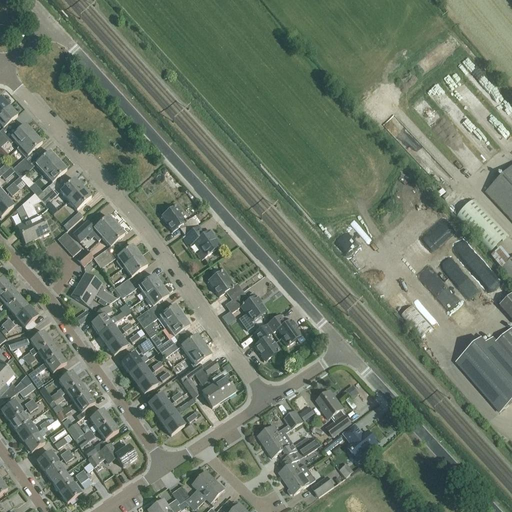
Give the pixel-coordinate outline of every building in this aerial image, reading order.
[(0,116),(9,108),(1,99),(0,99),(0,116)] [(9,108),(0,116),(0,127),(3,130),(18,117),(9,108)] [(19,148),(34,135),(26,126),(11,139),(19,148)] [(34,135),(19,148),(17,150),(25,160),(42,144),(34,135)] [(10,157),(1,148),(0,149),(0,156),(4,162),(10,157)] [(44,176),(58,162),(50,153),(35,166),(44,176)] [(15,173),(17,175),(29,165),(24,160),(12,171),(15,173)] [(58,162),(44,176),(52,185),(67,171),(58,162)] [(10,169),(6,165),(0,170),(0,178),(5,174),(10,169)] [(20,179),(21,180),(33,169),(29,165),(17,175),(20,179)] [(511,221),(511,168),(485,193),(511,221)] [(9,178),(15,173),(12,171),(10,169),(5,174),(9,178)] [(20,179),(19,179),(14,183),(6,191),(9,194),(16,188),(23,182),(21,180),(20,179)] [(68,203),(83,189),(75,180),(60,194),(68,203)] [(41,203),(53,192),(49,187),(37,198),(41,203)] [(16,188),(9,194),(12,198),(19,191),(16,188)] [(83,189),(68,203),(76,212),(91,199),(83,189)] [(49,204),(57,196),(53,192),(41,203),(45,207),(49,204)] [(22,206),(38,240),(50,234),(41,216),(38,218),(33,208),(41,203),(34,196),(25,203),(22,206)] [(5,198),(0,202),(0,217),(1,219),(14,208),(5,198)] [(457,217),(491,253),(508,236),(474,200),(457,217)] [(26,245),(38,240),(22,206),(17,211),(23,225),(17,227),(26,245)] [(185,237),(199,227),(194,221),(192,222),(191,219),(186,223),(180,215),(183,214),(177,206),(168,213),(169,214),(162,218),(173,233),(179,229),(185,237)] [(79,213),(63,228),(67,232),(83,218),(79,213)] [(87,224),(73,237),(80,244),(87,238),(90,241),(93,238),(98,243),(117,227),(116,226),(117,225),(114,221),(112,222),(108,218),(94,231),(87,224)] [(117,227),(102,240),(110,249),(125,236),(117,227)] [(199,227),(185,237),(182,240),(188,248),(191,245),(196,242),(202,250),(199,251),(205,259),(214,253),(213,251),(220,247),(209,232),(204,235),(199,227)] [(61,246),(69,238),(65,234),(57,241),(61,246)] [(65,250),(73,243),(69,238),(61,246),(65,250)] [(69,254),(77,247),(73,243),(65,250),(69,254)] [(77,247),(69,254),(72,258),(81,251),(77,247)] [(124,269),(140,257),(133,248),(117,260),(118,262),(116,263),(122,271),(124,269)] [(511,260),(511,261),(501,248),(491,257),(501,269),(511,282),(511,260)] [(84,268),(93,259),(94,259),(87,251),(77,260),(84,268)] [(97,266),(110,256),(107,251),(93,260),(97,266)] [(110,256),(97,266),(101,271),(114,261),(110,256)] [(124,269),(131,279),(147,267),(140,257),(124,269)] [(231,302),(243,294),(237,284),(232,288),(227,280),(228,279),(223,271),(214,278),(215,279),(208,284),(219,298),(226,294),(232,302),(231,302)] [(85,275),(78,286),(95,297),(94,297),(100,300),(107,304),(109,306),(117,301),(104,293),(103,288),(101,287),(102,285),(85,275)] [(145,299),(161,287),(154,277),(138,289),(145,299)] [(0,299),(11,289),(3,280),(0,282),(0,299)] [(118,296),(132,286),(128,281),(114,290),(118,296)] [(91,303),(94,297),(95,297),(78,286),(72,298),(93,311),(96,307),(94,306),(94,305),(91,303)] [(132,286),(118,296),(122,300),(135,291),(132,286)] [(161,287),(145,299),(152,309),(169,297),(161,287)] [(8,310),(20,299),(11,289),(0,299),(0,308),(1,309),(4,306),(8,310)] [(243,294),(231,302),(225,307),(231,315),(242,307),(248,315),(246,317),(247,318),(242,322),(246,327),(251,324),(260,318),(260,317),(266,312),(253,293),(247,298),(243,294)] [(16,320),(29,309),(20,299),(8,310),(16,320)] [(511,300),(502,309),(511,320),(511,300)] [(99,337),(112,327),(125,318),(122,314),(116,318),(116,317),(109,322),(105,317),(112,312),(108,307),(91,319),(94,324),(91,326),(99,337)] [(166,329),(183,317),(175,307),(159,319),(166,329)] [(413,307),(401,318),(422,340),(434,330),(413,307)] [(29,309),(16,320),(25,330),(37,318),(29,309)] [(140,325),(153,316),(149,310),(136,320),(140,325)] [(153,316),(140,325),(143,330),(157,321),(153,316)] [(183,317),(166,329),(174,339),(190,327),(183,317)] [(266,326),(272,335),(277,332),(283,339),(281,340),(286,348),(295,342),(295,341),(301,336),(290,322),(284,326),(278,318),(266,326)] [(5,330),(12,324),(9,320),(1,327),(5,330)] [(12,324),(5,330),(8,334),(15,327),(12,324)] [(124,334),(132,328),(130,324),(121,330),(124,334)] [(254,327),(251,324),(245,329),(247,332),(254,327)] [(268,338),(272,335),(266,326),(254,335),(260,343),(254,348),(264,362),(271,358),(272,359),(281,352),(275,344),(273,346),(268,338)] [(106,347),(120,337),(112,327),(99,337),(106,347)] [(511,330),(497,343),(493,340),(486,346),(482,342),(457,364),(500,413),(511,402),(511,330)] [(144,336),(141,331),(137,335),(129,341),(132,345),(140,339),(144,336)] [(25,363),(33,357),(37,354),(51,344),(44,333),(30,343),(34,350),(29,353),(30,354),(22,359),(17,362),(21,367),(25,363)] [(120,337),(106,347),(114,358),(127,348),(120,337)] [(188,359),(204,347),(197,337),(180,349),(188,359)] [(10,352),(26,347),(29,345),(24,339),(6,345),(10,352)] [(161,355),(174,346),(170,340),(157,350),(161,355)] [(144,356),(154,349),(148,341),(138,347),(144,356)] [(45,364),(59,355),(51,344),(37,354),(45,364)] [(174,346),(161,355),(164,360),(178,351),(174,346)] [(194,368),(195,369),(211,357),(204,347),(188,359),(192,365),(190,366),(192,369),(194,368)] [(59,355),(45,364),(32,373),(28,377),(33,383),(38,379),(35,377),(48,368),(53,375),(66,365),(59,355)] [(129,375),(148,361),(145,357),(139,361),(135,355),(121,364),(129,375)] [(281,361),(288,370),(294,366),(287,356),(281,361)] [(25,363),(27,367),(35,361),(33,357),(25,363)] [(136,386),(150,376),(142,366),(148,362),(148,361),(129,375),(136,386)] [(0,380),(5,385),(14,375),(0,362),(0,380)] [(207,377),(219,369),(214,362),(203,370),(202,371),(207,377)] [(155,373),(163,367),(160,363),(151,369),(155,373)] [(198,374),(195,369),(194,368),(192,369),(178,379),(182,385),(189,380),(194,377),(198,374)] [(198,374),(194,377),(202,388),(205,386),(207,391),(202,395),(212,410),(224,402),(209,381),(207,377),(202,371),(198,374)] [(80,384),(72,373),(58,383),(63,389),(56,393),(57,394),(51,399),(53,403),(54,403),(62,397),(66,394),(80,384)] [(162,383),(170,378),(167,373),(159,379),(162,383)] [(150,376),(136,386),(143,396),(157,387),(150,376)] [(209,381),(224,402),(235,394),(225,379),(218,383),(215,378),(209,381)] [(190,381),(183,385),(194,400),(201,396),(190,381)] [(30,387),(32,385),(31,385),(30,386),(26,382),(23,385),(21,383),(15,389),(12,386),(9,389),(16,396),(19,394),(30,387)] [(74,404),(87,394),(80,384),(66,394),(74,404)] [(35,391),(32,385),(19,394),(23,399),(35,391)] [(353,387),(347,392),(353,400),(359,395),(353,387)] [(16,396),(9,389),(0,398),(0,399),(5,404),(16,396)] [(344,416),(340,412),(343,410),(330,392),(316,403),(324,414),(323,415),(328,421),(333,417),(336,422),(326,430),(333,438),(351,425),(344,416)] [(87,394),(74,404),(81,415),(95,405),(87,394)] [(174,404),(182,398),(179,394),(171,399),(174,404)] [(156,416),(169,406),(161,396),(148,405),(156,416)] [(62,397),(54,403),(56,407),(64,401),(62,397)] [(49,407),(54,403),(53,403),(49,398),(45,401),(49,407)] [(195,404),(193,401),(192,400),(179,410),(178,409),(173,413),(169,406),(156,416),(163,426),(176,417),(177,417),(195,404)] [(24,406),(27,411),(35,405),(32,401),(24,406)] [(9,424),(23,414),(15,403),(1,413),(9,424)] [(57,409),(56,407),(54,403),(53,404),(49,407),(53,412),(57,409)] [(35,405),(27,411),(30,414),(38,408),(35,405)] [(53,412),(56,416),(62,412),(59,408),(53,412)] [(61,423),(67,419),(65,416),(72,412),(69,408),(56,417),(61,423)] [(309,409),(299,416),(304,423),(314,416),(309,409)] [(97,432),(111,422),(103,411),(90,421),(97,432)] [(302,424),(295,412),(289,416),(297,428),(302,424)] [(16,434),(30,424),(23,414),(9,424),(16,434)] [(189,425),(197,419),(194,414),(186,420),(189,425)] [(291,431),(297,428),(289,416),(283,420),(288,427),(278,433),(273,427),(257,438),(264,449),(281,438),(286,434),(291,431)] [(184,428),(177,417),(176,417),(163,426),(171,437),(184,428)] [(45,445),(41,439),(46,436),(45,435),(53,429),(60,425),(58,423),(57,420),(50,426),(50,425),(42,431),(37,434),(38,435),(24,445),(26,448),(25,449),(28,454),(30,453),(31,455),(45,445)] [(42,431),(50,425),(47,422),(39,427),(42,431)] [(111,422),(97,432),(105,443),(119,433),(111,422)] [(38,435),(37,434),(30,424),(16,434),(24,445),(38,435)] [(78,446),(93,435),(90,431),(89,432),(87,429),(84,430),(82,427),(80,429),(77,424),(67,431),(78,446)] [(363,437),(355,427),(343,437),(351,446),(347,449),(353,456),(352,458),(354,461),(357,460),(358,462),(372,451),(371,451),(378,446),(367,433),(363,437)] [(324,436),(324,434),(323,433),(317,430),(315,428),(309,431),(312,435),(315,434),(322,437),(324,436)] [(53,445),(67,435),(64,430),(49,440),(53,445)] [(307,439),(294,447),(286,434),(281,438),(264,449),(272,460),(278,455),(282,462),(305,447),(310,443),(307,439)] [(78,446),(80,449),(95,439),(93,435),(78,446)] [(57,451),(67,445),(72,441),(68,436),(63,440),(54,446),(57,451)] [(326,454),(343,442),(339,438),(323,451),(326,454)] [(286,486),(307,471),(304,467),(299,470),(295,465),(320,448),(315,440),(310,443),(305,447),(282,462),(280,464),(284,471),(278,475),(286,486)] [(97,454),(106,448),(102,443),(93,449),(97,454)] [(106,448),(97,454),(88,460),(94,469),(99,466),(98,465),(105,461),(108,465),(117,460),(123,469),(137,460),(128,448),(122,452),(119,448),(114,451),(110,445),(106,448)] [(63,461),(71,455),(68,451),(60,457),(63,461)] [(44,474),(58,464),(51,453),(37,463),(44,474)] [(71,455),(63,461),(66,465),(74,459),(71,455)] [(52,484),(66,474),(58,464),(44,474),(52,484)] [(307,471),(286,486),(289,490),(287,491),(287,493),(289,496),(291,496),(292,495),(293,496),(315,481),(307,471)] [(78,481),(86,476),(83,472),(75,478),(78,481)] [(192,504),(214,481),(204,472),(191,486),(196,491),(189,499),(181,488),(176,492),(184,503),(184,502),(189,507),(192,504)] [(59,495),(73,485),(66,474),(52,484),(59,495)] [(86,476),(78,481),(80,486),(82,488),(90,482),(86,476)] [(318,500),(335,488),(327,478),(311,490),(318,500)] [(215,482),(214,481),(192,504),(197,509),(206,501),(210,505),(223,491),(215,482)] [(73,485),(59,495),(67,505),(81,495),(73,485)] [(179,506),(184,503),(176,492),(171,495),(176,501),(168,507),(163,501),(147,511),(169,511),(177,507),(179,506)] [(244,511),(237,505),(236,506),(234,503),(225,511),(244,511)]
